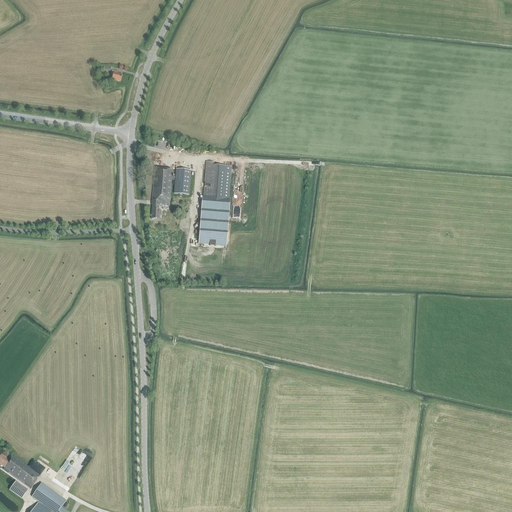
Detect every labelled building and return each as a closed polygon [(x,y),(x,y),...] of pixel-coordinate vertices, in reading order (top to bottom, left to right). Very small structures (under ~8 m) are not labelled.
[(113,76),(112,80),(120,82),(122,75),(117,74),(118,72),(112,71),(111,75),(113,76)] [(214,162),(206,162),(203,200),(202,200),(198,244),(226,246),(229,202),(231,167),(214,165),(214,162)] [(172,169),(154,168),(151,205),(152,205),(151,219),(159,220),(159,216),(161,216),(161,211),(158,211),(159,205),(169,206),(171,180),(175,180),(174,194),(189,195),(190,170),(176,169),(176,177),(172,177),(172,169)] [(76,445),(70,454),(77,459),(83,450),(76,445)] [(1,455),(0,456),(0,464),(4,468),(3,470),(30,489),(40,475),(11,454),(7,459),(1,455)] [(40,475),(45,468),(34,460),(29,467),(40,475)] [(28,490),(15,481),(9,490),(21,499),(28,490)] [(31,497),(52,511),(67,511),(61,508),(66,501),(41,483),(31,497)] [(50,511),(38,503),(31,511),(50,511)]
